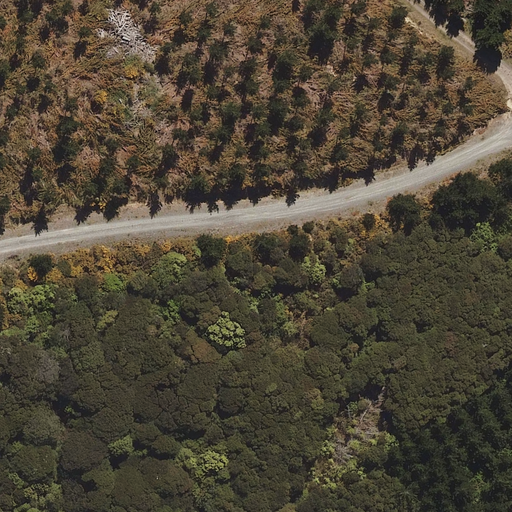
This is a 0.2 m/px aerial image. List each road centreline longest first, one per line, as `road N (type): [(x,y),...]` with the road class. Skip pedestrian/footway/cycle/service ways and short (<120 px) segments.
road 1 (track): [(377,192),(0,251)]
road 2 (track): [(511,168),(489,150),(411,0)]
